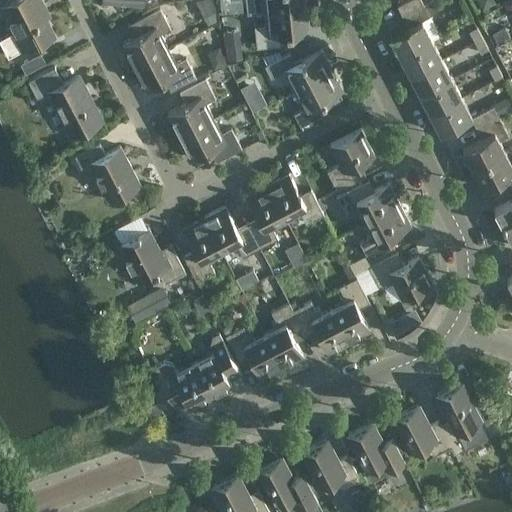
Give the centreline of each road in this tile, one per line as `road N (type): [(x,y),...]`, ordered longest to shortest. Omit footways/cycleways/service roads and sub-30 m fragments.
road 1 (residential): [(8,511),(129,469),(451,326)]
road 2 (residential): [(386,95),(179,196),(76,0)]
road 3 (residential): [(451,326),(458,245),(386,95)]
